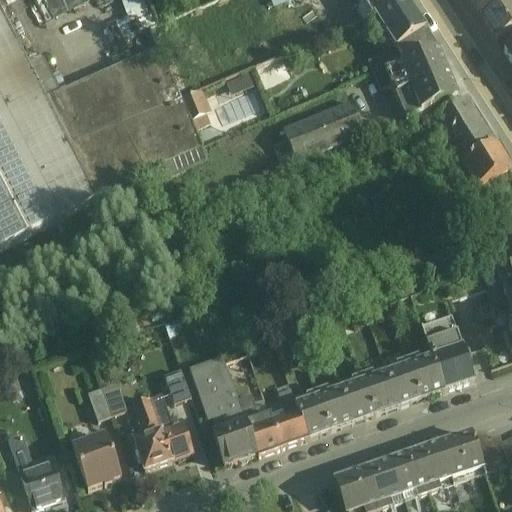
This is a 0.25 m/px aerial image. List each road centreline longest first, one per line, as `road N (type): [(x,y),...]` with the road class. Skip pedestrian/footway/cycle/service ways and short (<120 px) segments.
road 1 (residential): [(196,511),(511,400)]
road 2 (tertiary): [(511,123),(430,0)]
